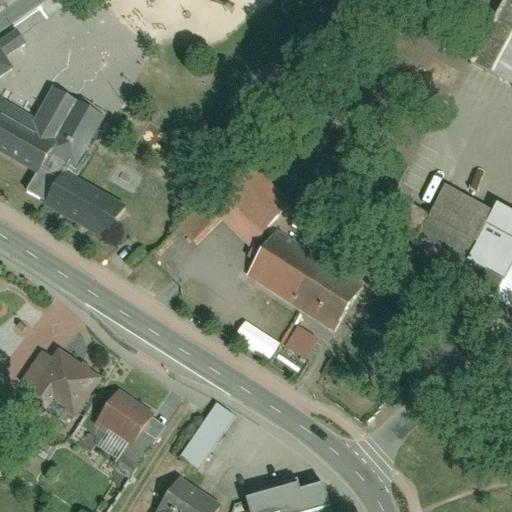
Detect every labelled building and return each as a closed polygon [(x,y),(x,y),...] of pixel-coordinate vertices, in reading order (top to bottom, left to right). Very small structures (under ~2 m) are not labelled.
[(511,0),(500,0),(465,67),(511,91),(511,0)] [(38,214),(106,253),(131,208),(72,175),(104,120),(51,90),(36,118),(0,97),(0,83),(13,74),(3,61),(25,46),(17,35),(0,46),(0,158),(33,177),(22,197),(41,208),(38,214)] [(260,236),(291,206),(258,172),(227,202),(260,236)] [(511,213),(494,205),(491,212),(442,188),(406,261),(511,313),(511,213)] [(360,282),(275,232),(247,280),(332,330),(360,282)] [(292,328),(281,349),(303,361),(314,339),(292,328)] [(67,435),(103,380),(58,351),(52,359),(43,353),(12,400),(67,435)] [(132,449),(154,416),(120,393),(98,426),(132,449)] [(195,472),(231,417),(211,404),(175,459),(195,472)] [(217,511),(220,508),(177,479),(155,511),(217,511)] [(333,511),(325,485),(301,493),(296,486),(245,502),(248,511),(333,511)]
